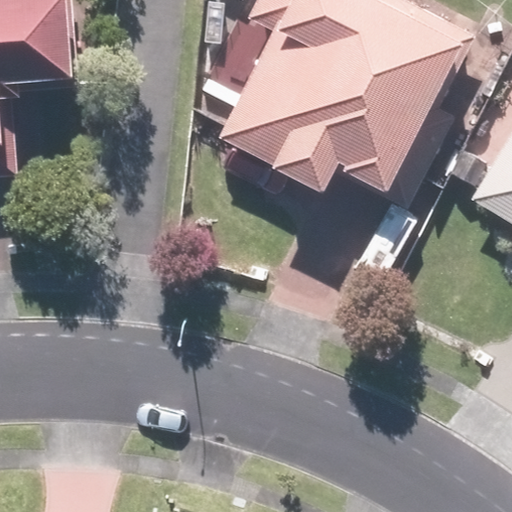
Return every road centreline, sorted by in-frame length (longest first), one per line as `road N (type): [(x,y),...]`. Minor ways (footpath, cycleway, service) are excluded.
road 1 (residential): [(460,511),(400,467),(249,401),(59,373),(0,384)]
road 2 (unknown): [(152,0),(126,383)]
